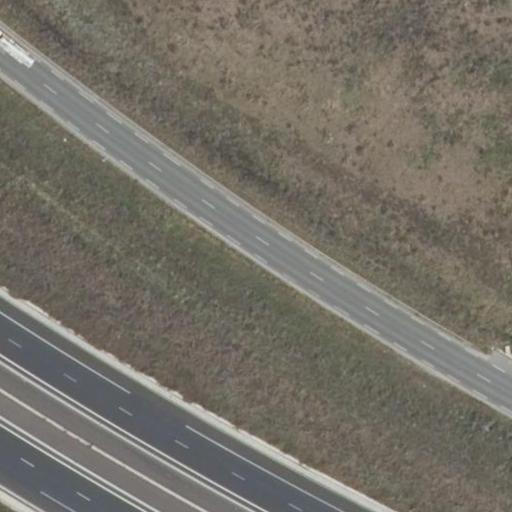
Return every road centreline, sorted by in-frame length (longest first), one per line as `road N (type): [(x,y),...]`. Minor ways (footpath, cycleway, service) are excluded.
road 1 (secondary): [(0,45),(94,121),(377,312),(511,387)]
road 2 (trunk): [(306,511),(0,330)]
road 3 (trunk): [(0,445),(106,511)]
